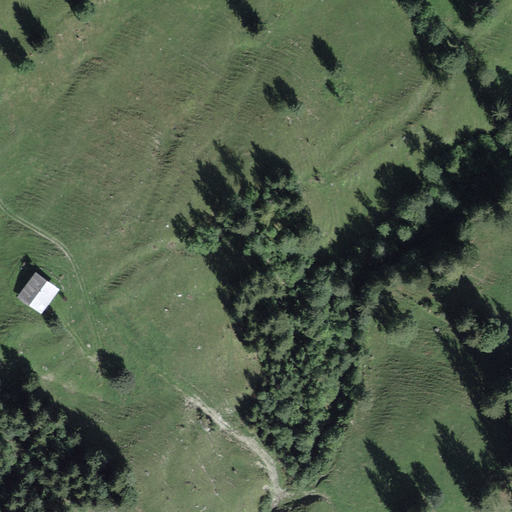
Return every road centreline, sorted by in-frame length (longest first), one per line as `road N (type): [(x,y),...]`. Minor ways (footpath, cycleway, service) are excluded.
road 1 (track): [(91,312),(263,455),(282,494),(328,495),(342,510)]
road 2 (track): [(0,202),(73,257),(101,355),(87,354),(52,315)]
